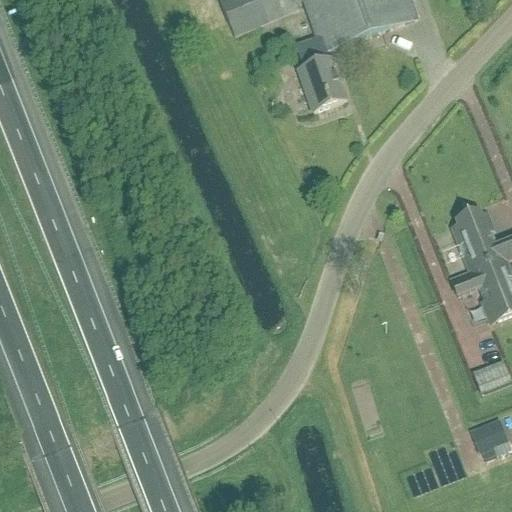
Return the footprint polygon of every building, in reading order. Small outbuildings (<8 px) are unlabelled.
[(224,0),(218,3),(234,41),(300,13),(295,0),(224,0)] [(325,66),(323,58),(417,25),(408,0),(301,0),(317,43),(296,51),(304,73),(298,75),(313,118),(347,106),(332,63),(325,66)] [(452,234),(458,250),(464,248),(470,262),(464,264),(469,279),(470,279),(505,265),(506,266),(511,263),(511,245),(493,252),(488,239),(494,236),(487,220),(481,222),(479,217),(456,226),(458,231),(452,234)] [(451,286),(457,302),(482,293),(487,306),(481,309),(488,325),(494,323),(496,328),(511,321),(511,296),(511,297),(505,283),(511,281),(506,266),(505,265),(470,279),(469,279),(451,286)] [(502,367),(472,379),(480,400),(511,388),(502,367)] [(499,426),(472,436),(481,458),(485,467),(511,456),(507,448),(499,426)]
